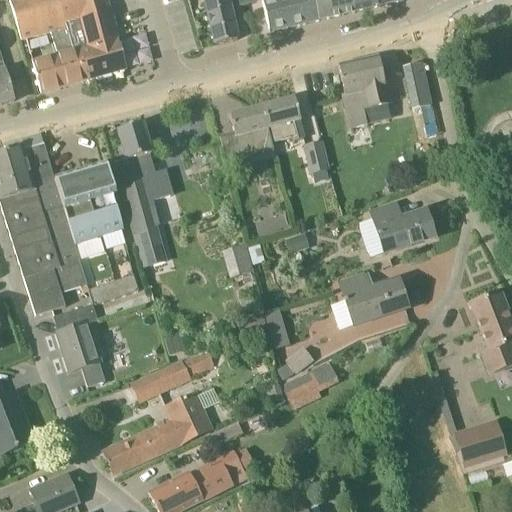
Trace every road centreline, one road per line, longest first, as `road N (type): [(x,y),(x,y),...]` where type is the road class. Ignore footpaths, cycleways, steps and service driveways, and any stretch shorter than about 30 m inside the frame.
road 1 (residential): [(336,511),(337,482),(371,406),(460,275),(467,202)]
road 2 (residential): [(0,237),(81,463),(135,511)]
road 3 (tertiary): [(172,88),(426,27)]
road 4 (residential): [(467,202),(426,27)]
road 5 (tertiary): [(0,135),(172,88)]
